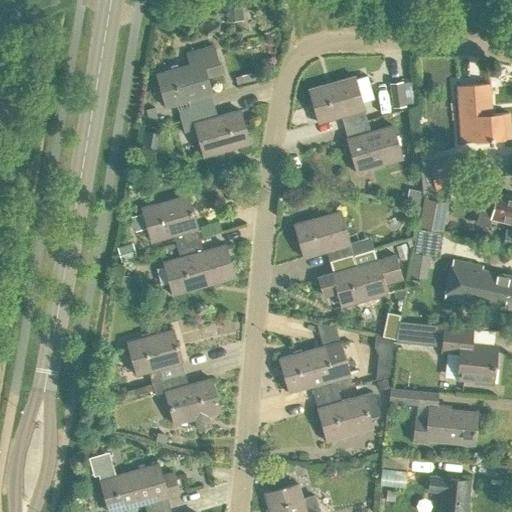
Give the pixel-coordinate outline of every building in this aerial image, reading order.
[(226,9),(227,21),(242,20),(241,8),(226,9)] [(191,64),(156,74),(165,107),(188,101),(191,111),(213,105),(210,94),(211,94),(206,77),(221,73),(213,46),(188,53),(191,64)] [(236,84),(260,79),(259,72),(235,77),(236,84)] [(354,76),(308,90),(318,123),(340,116),(343,127),(366,120),(363,110),(364,109),(359,94),(371,91),(367,75),(355,78),(354,76)] [(389,84),(392,108),(404,106),(401,82),(389,84)] [(488,84),(457,86),(461,141),(511,138),(509,113),(490,114),(488,84)] [(213,105),(191,111),(179,115),(184,132),(195,129),(203,156),(249,143),(239,110),(217,116),(213,105)] [(145,110),(148,121),(157,119),(154,107),(145,110)] [(366,120),(343,127),(347,138),(346,138),(356,172),(401,158),(392,125),(369,132),(366,120)] [(429,154),(419,157),(422,193),(465,183),(459,156),(431,163),(429,154)] [(175,180),(177,173),(165,170),(164,177),(175,180)] [(511,196),(496,193),(490,219),(511,223),(511,196)] [(187,195),(141,208),(151,242),(173,235),(176,246),(199,239),(196,228),(197,228),(187,195)] [(447,202),(437,201),(423,198),(418,227),(442,231),(447,202)] [(349,244),(339,211),(294,225),(303,258),(326,251),(329,262),(361,252),(358,241),(349,244)] [(199,239),(176,246),(179,257),(162,262),(172,295),(234,277),(225,244),(203,250),(199,239)] [(409,258),(405,243),(395,247),(400,261),(409,258)] [(129,245),(117,248),(121,260),(132,257),(129,245)] [(369,250),(329,262),(333,273),(318,277),(323,296),(337,292),(341,307),(387,293),(384,284),(402,279),(395,255),(376,260),(373,249),(369,250)] [(409,266),(422,269),(425,255),(412,252),(409,266)] [(482,266),(452,259),(444,297),(485,307),(486,303),(501,307),(502,305),(511,306),(511,278),(508,278),(508,276),(481,270),(482,266)] [(119,288),(128,289),(130,277),(121,276),(119,288)] [(382,336),(395,339),(399,321),(401,312),(387,309),(382,336)] [(395,339),(395,341),(434,345),(436,325),(399,321),(395,339)] [(472,329),(443,326),(441,351),(459,353),(456,379),(474,381),(473,383),(493,385),(497,346),(471,343),(472,329)] [(182,362),(172,329),(126,341),(136,375),(148,371),(151,382),(184,373),(181,362),(182,362)] [(395,339),(382,336),(375,335),(373,347),(378,355),(375,379),(391,374),(395,341),(395,339)] [(339,341),(279,359),(288,392),(311,385),(314,396),(348,387),(344,376),(349,375),(339,341)] [(184,373),(151,382),(154,394),(165,391),(174,424),(194,419),(198,430),(210,427),(207,415),(220,411),(210,378),(188,384),(184,373)] [(389,386),(386,378),(376,381),(379,390),(389,386)] [(417,391),(390,388),(389,400),(416,403),(417,391)] [(336,390),(314,396),(317,407),(317,408),(326,441),(372,427),(369,417),(379,414),(372,391),(340,401),(336,390)] [(427,417),(415,416),(413,442),(426,443),(426,440),(473,445),(476,412),(442,408),(442,405),(428,404),(427,417)] [(165,443),(167,435),(157,433),(155,440),(165,443)] [(382,455),(381,467),(406,470),(408,458),(382,455)] [(90,463),(94,476),(107,472),(103,459),(90,463)] [(162,475),(158,463),(99,480),(107,511),(113,511),(144,503),(146,511),(154,511),(170,508),(167,497),(178,494),(172,473),(162,475)] [(466,511),(469,480),(429,476),(428,490),(441,491),(439,511),(442,511),(441,511),(466,511)] [(297,484),(264,493),(269,511),(318,511),(314,495),(302,499),(297,484)] [(394,501),(395,491),(386,490),(385,501),(394,501)]
